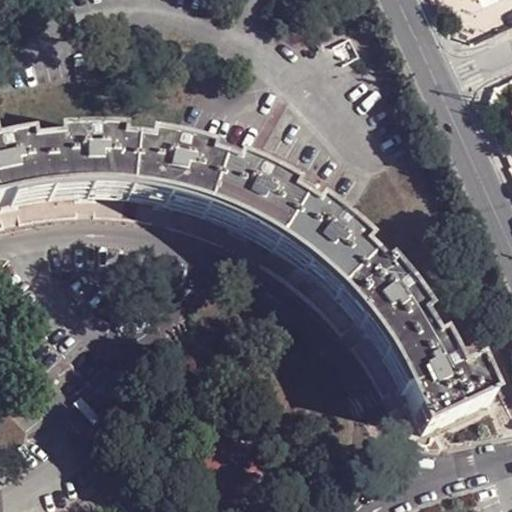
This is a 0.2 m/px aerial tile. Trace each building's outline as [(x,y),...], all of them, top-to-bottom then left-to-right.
[(129,153),(116,151),(116,142),(87,142),(53,144),(54,152),(40,154),(47,200),(59,198),(98,198),(125,199),(129,153)] [(129,153),(125,199),(142,202),(180,210),(201,217),(216,172),(204,168),(206,159),(174,152),(145,147),(143,154),(129,153)] [(0,208),(27,202),(47,200),(40,154),(28,155),(26,148),(0,151),(0,208)] [(216,172),(201,217),(214,221),(251,238),(269,249),(272,250),(297,210),(285,203),(289,197),(263,182),(233,169),(230,176),(216,172)] [(272,250),(294,265),(282,281),(295,290),(309,302),(322,288),(334,299),(367,267),(357,256),(361,251),(339,231),(337,229),(314,212),(308,219),(297,210),(272,250)] [(334,299),(345,311),(361,329),(383,362),(422,337),(415,326),(421,322),(403,296),(382,272),(376,276),(367,267),(334,299)] [(490,402),(474,368),(455,377),(436,345),(429,349),(422,337),(383,362),(421,435),(490,402)] [(120,368),(94,392),(106,405),(132,381),(120,368)]
